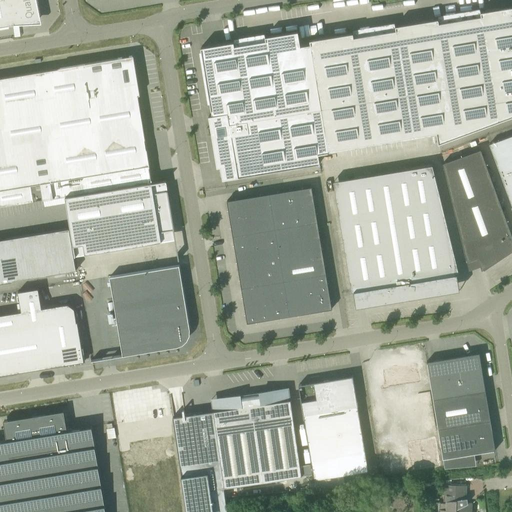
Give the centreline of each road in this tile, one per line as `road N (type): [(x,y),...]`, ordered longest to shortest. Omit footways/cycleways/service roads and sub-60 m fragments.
road 1 (unclassified): [(223,357),(214,344),(160,25)]
road 2 (unknown): [(186,181),(304,163),(321,171),(357,340)]
road 3 (unclassified): [(486,310),(357,340),(223,357)]
road 4 (unknown): [(207,9),(220,35),(423,10),(433,0)]
road 5 (unclassified): [(0,399),(223,357)]
